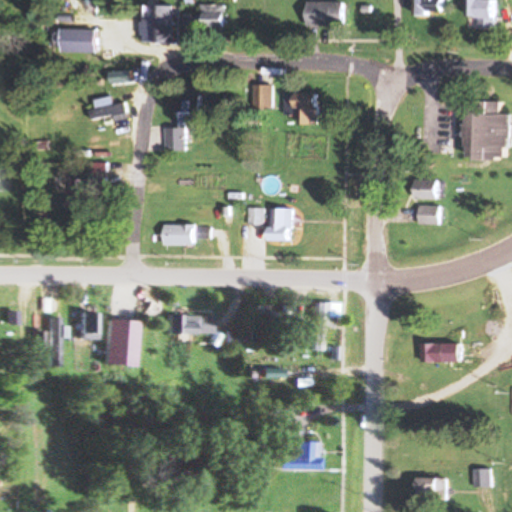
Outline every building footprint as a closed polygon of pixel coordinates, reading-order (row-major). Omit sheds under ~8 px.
[(419,0),(420,15),(448,15),(448,0),(419,0)] [(500,0),(472,0),(472,17),(500,17),(500,0)] [(347,2),(311,2),(311,26),(347,26),(347,2)] [(175,5),(146,5),(146,42),(175,42),(175,5)] [(228,6),(204,6),(204,35),(228,35),(228,6)] [(186,35),(200,35),(200,14),(186,14),(186,35)] [(112,82),(133,82),(133,71),(112,71),(112,82)] [(256,85),(256,108),(275,108),(275,85),(256,85)] [(168,128),(168,150),(189,150),(189,125),(204,125),(205,94),(182,94),(182,128),(168,128)] [(321,94),(288,94),(288,115),(301,115),(301,125),(321,125),(321,94)] [(128,102),(114,104),(113,97),(90,100),(93,119),(116,115),(117,120),(130,118),(128,102)] [(505,101),(472,101),(471,158),(511,158),(511,113),(505,113),(505,101)] [(72,213),(93,213),(93,179),(72,179),(72,213)] [(419,199),(443,199),(443,179),(419,179),(419,199)] [(443,225),(443,206),(422,205),(422,225),(443,225)] [(273,241),(295,241),(295,208),(273,208),(273,241)] [(252,224),(266,224),(266,209),(252,209),(252,224)] [(169,244),(203,244),(203,237),(214,237),(214,225),(169,225),(169,244)] [(313,302),(313,336),(324,336),(324,319),(336,319),(336,302),(313,302)] [(290,345),(290,307),(280,307),(280,345),(290,345)] [(247,308),(247,344),(256,344),(256,308),(247,308)] [(3,325),(13,325),(13,312),(2,312),(3,325)] [(76,313),(76,341),(92,341),(92,313),(76,313)] [(209,333),(209,316),(162,316),(162,333),(209,333)] [(45,367),(55,367),(55,317),(45,317),(45,367)] [(224,345),(238,345),(238,331),(224,331),(224,345)] [(423,371),(462,371),(462,343),(423,343),(423,371)] [(297,368),(252,368),(251,379),(297,380),(297,368)] [(317,470),(317,456),(309,456),(309,442),(291,442),(291,454),(280,454),(280,461),(292,461),(292,470),(317,470)] [(495,487),(495,470),(477,470),(477,487),(495,487)] [(451,478),(420,478),(420,498),(451,498),(451,478)]
